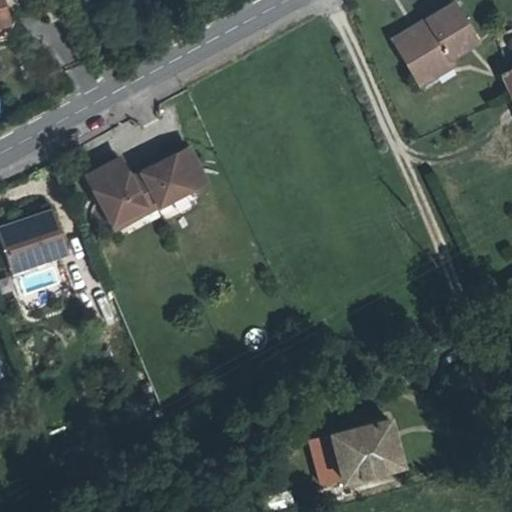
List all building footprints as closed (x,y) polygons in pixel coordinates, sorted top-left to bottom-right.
[(0,0),(0,41),(13,38),(3,0),(0,0)] [(392,39),(415,77),(447,58),(475,41),(453,3),(392,39)] [(447,58),(415,77),(418,83),(450,64),(447,58)] [(144,178),(133,184),(138,193),(148,187),(157,204),(204,179),(187,145),(140,170),(144,178)] [(85,174),(110,221),(142,204),(146,210),(157,204),(148,187),(138,193),(133,184),(129,176),(118,156),(85,174)] [(144,178),(140,170),(129,176),(133,184),(144,178)] [(114,227),(146,210),(142,204),(110,221),(114,227)] [(66,251),(52,210),(0,227),(0,239),(12,275),(35,267),(33,262),(66,251)] [(305,487),(401,458),(385,414),(330,430),(331,434),(312,442),(317,456),(297,463),(305,487)]
